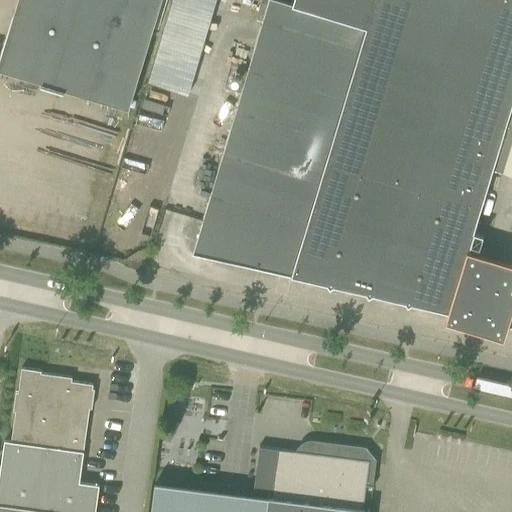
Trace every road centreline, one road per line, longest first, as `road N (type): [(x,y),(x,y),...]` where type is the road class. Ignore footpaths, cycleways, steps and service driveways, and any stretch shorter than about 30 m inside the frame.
road 1 (primary): [(427,369),(0,272)]
road 2 (primary): [(0,304),(418,399)]
road 3 (unknown): [(418,399),(407,456),(431,470),(417,511)]
